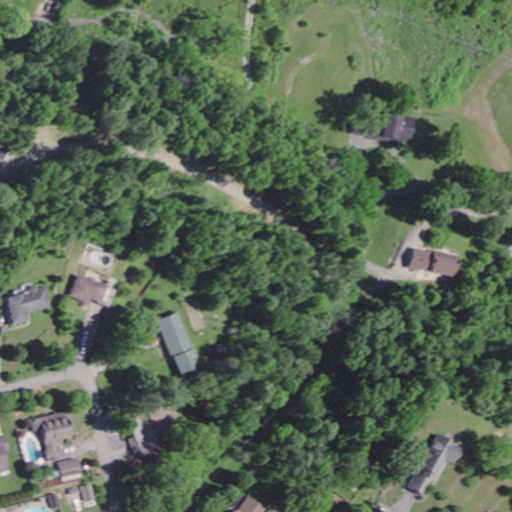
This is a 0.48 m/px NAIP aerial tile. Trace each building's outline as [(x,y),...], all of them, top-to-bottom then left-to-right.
[(370,138),(393,144),(394,141),(411,145),(417,120),(405,117),(406,114),(390,110),(385,133),(372,130),(370,138)] [(408,268),(452,277),(456,257),(412,248),(408,268)] [(103,305),(107,285),(75,277),(70,299),(90,304),(91,302),(103,305)] [(44,288),(34,291),(4,298),(11,327),(28,322),(26,315),(49,309),(44,288)] [(111,307),(115,291),(108,289),(103,305),(111,307)] [(158,322),(180,376),(200,368),(178,314),(158,322)] [(161,453),(156,435),(180,429),(174,408),(130,419),(135,439),(132,440),(137,459),(161,453)] [(36,420),(39,434),(44,433),(50,463),(62,460),(58,442),(76,439),(70,413),(36,420)] [(442,460),(453,465),(461,447),(434,435),(410,490),(426,497),(442,460)] [(0,479),(3,479),(2,474),(11,472),(7,453),(11,452),(8,436),(0,437),(0,479)] [(81,480),(80,462),(60,462),(61,480),(81,480)] [(83,488),(87,504),(95,502),(92,486),(83,488)] [(231,511),(230,511),(228,510),(226,511),(261,511),(263,509),(241,496),(231,511)]
